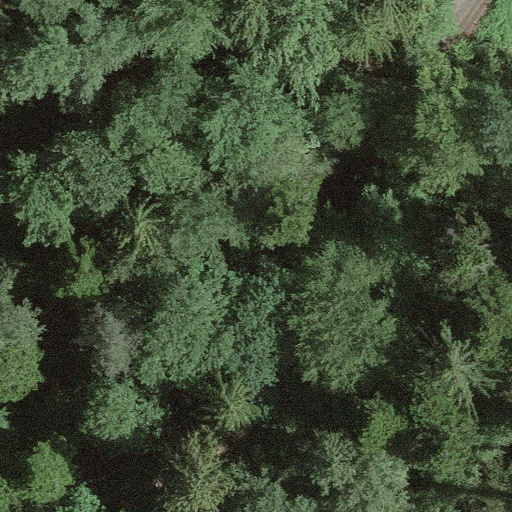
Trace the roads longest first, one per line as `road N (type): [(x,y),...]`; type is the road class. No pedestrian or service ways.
road 1 (unclassified): [(447,0),(360,128),(182,359),(96,458),(35,511)]
road 2 (track): [(229,511),(251,438),(410,117),(434,16)]
